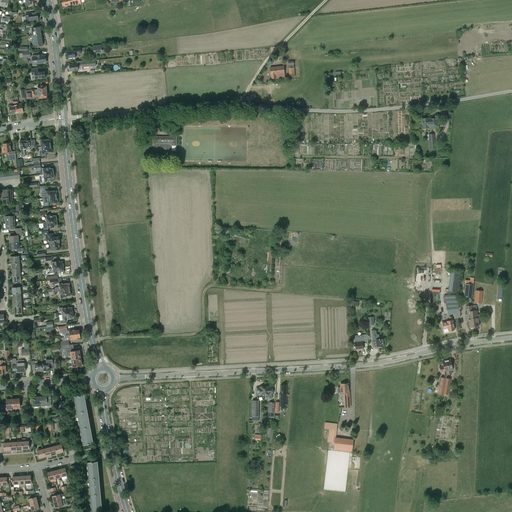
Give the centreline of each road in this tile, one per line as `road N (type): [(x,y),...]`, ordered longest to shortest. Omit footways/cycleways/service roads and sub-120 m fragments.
road 1 (unclassified): [(62,118),(237,105),(378,109),(511,91)]
road 2 (tertiary): [(511,338),(374,364),(114,377)]
road 3 (primary): [(100,367),(62,118)]
road 4 (track): [(92,341),(196,334),(206,288),(278,290),(285,267)]
road 5 (track): [(237,105),(268,58),(325,0)]
road 6 (primary): [(127,511),(101,390)]
